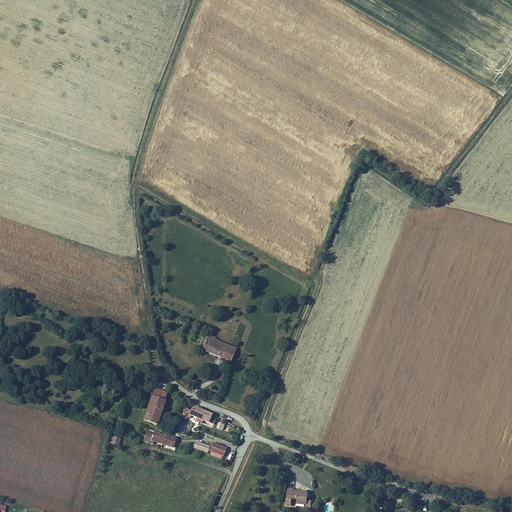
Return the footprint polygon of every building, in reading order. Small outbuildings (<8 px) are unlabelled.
[(201,328),(197,342),(227,353),(232,339),(201,328)] [(169,392),(155,388),(143,422),(157,426),(165,401),(169,392)] [(202,423),(203,420),(206,411),(196,407),(192,410),(188,407),(182,413),(186,417),(202,423)] [(217,416),(206,411),(203,420),(214,425),(217,416)] [(218,422),(216,428),(222,430),(225,424),(218,422)] [(166,444),(168,435),(155,431),(154,434),(146,431),(143,441),(153,444),(154,440),(166,444)] [(168,435),(166,444),(173,446),(175,447),(178,438),(168,435)] [(122,439),(112,436),(109,443),(119,446),(122,439)] [(195,442),(193,448),(207,453),(209,447),(195,442)] [(227,448),(213,443),(209,451),(211,452),(210,454),(221,459),(222,456),(223,457),(227,448)] [(308,491),(288,489),(287,502),(306,504),(308,491)] [(390,503),(392,494),(383,492),(381,501),(390,503)]
